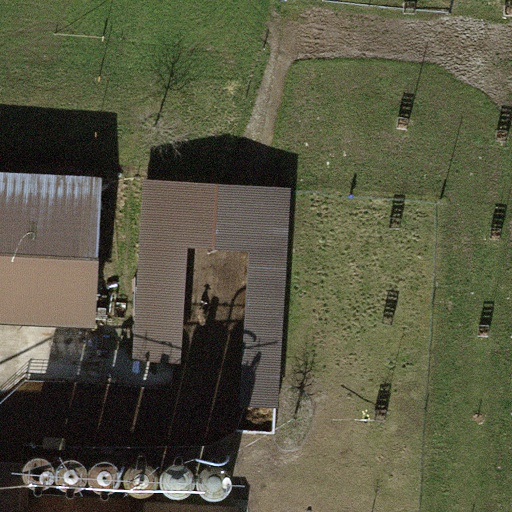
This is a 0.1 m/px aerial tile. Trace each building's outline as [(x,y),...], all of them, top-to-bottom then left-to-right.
[(0,329),(98,335),(107,183),(86,182),(90,112),(0,106),(0,329)] [(229,189),(148,185),(145,245),(226,250),(229,189)] [(220,342),(218,387),(245,389),(247,344),(220,342)] [(152,377),(160,381),(170,379),(177,373),(179,364),(176,355),(169,349),(159,348),(151,352),(146,360),(146,370),(152,377)] [(36,495),(45,499),(54,497),(61,490),(63,481),(60,472),(53,466),(43,465),(35,470),(30,478),(30,487),(36,495)] [(0,511),(132,511),(133,505),(28,500),(29,468),(0,466),(0,511)] [(70,496),(79,500),(88,498),(95,492),(98,483),(95,474),(87,468),(78,467),(69,471),(65,479),(65,489),(70,496)] [(105,499),(114,503),(123,501),(130,494),(132,485),(129,476),(122,470),(113,469),(104,474),(99,482),(100,491),(105,499)] [(141,500),(149,504),(159,502),(166,496),(168,487),(165,478),(158,472),(148,471),(140,475),(135,483),(135,492),(141,500)] [(175,502),(184,506),(193,504),(200,498),(203,489),(200,480),(192,474),(183,473),(174,477),(169,485),(170,494),(175,502)] [(216,504),(223,507),(231,506),(237,501),(240,493),(237,485),(231,480),(223,479),(216,482),(211,489),(211,497),(216,504)]
